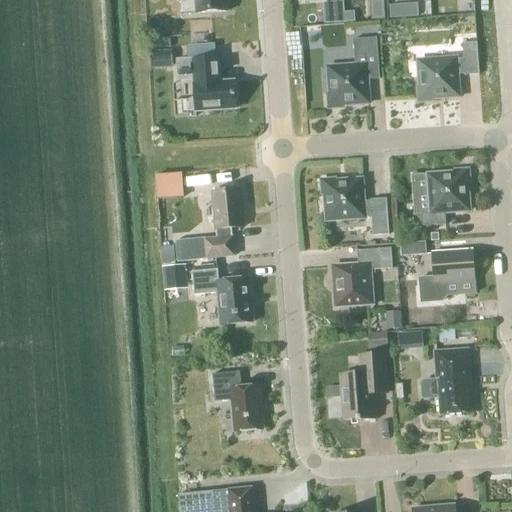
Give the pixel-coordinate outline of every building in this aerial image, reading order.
[(194,0),(195,16),(228,14),(226,0),(194,0)] [(390,19),(402,18),(401,5),(389,6),(390,19)] [(354,23),(353,13),(343,14),(344,24),(354,23)] [(343,14),(333,14),(334,25),(344,24),(343,14)] [(169,39),(159,40),(160,50),(170,49),(169,39)] [(367,81),(379,80),(376,39),(353,41),(354,66),(327,68),(329,94),(326,95),(327,110),(343,109),(342,106),(369,104),(367,81)] [(432,100),(459,98),(457,76),(464,75),(464,76),(479,75),(476,43),(462,44),(463,58),(417,62),(419,88),(416,88),(417,103),(432,102),(432,100)] [(171,52),(148,53),(149,59),(161,58),(161,70),(172,69),(171,52)] [(194,114),(236,111),(234,81),(219,82),(217,58),(175,61),(177,83),(192,82),(194,114)] [(444,214),(469,212),(467,186),(469,185),(468,170),(453,171),(453,174),(427,175),(430,214),(420,215),(421,227),(445,226),(444,214)] [(158,177),(159,200),(185,199),(184,175),(158,177)] [(323,196),(325,222),(364,219),(364,218),(371,217),(372,236),(388,235),(386,199),(370,201),(370,202),(363,203),(361,180),(335,182),(335,180),(320,181),(321,196),(323,196)] [(206,259),(234,257),(232,238),(231,238),(230,229),(243,228),(239,190),(211,193),(215,230),(216,239),(204,240),(206,259)] [(400,245),(400,257),(425,255),(424,243),(400,245)] [(175,267),(173,247),(160,248),(161,268),(175,267)] [(369,271),(381,270),(392,269),(391,249),(356,252),(357,266),(331,267),(334,308),(372,305),(369,271)] [(433,278),(419,279),(419,285),(420,303),(441,302),(446,297),(446,296),(445,283),(473,281),(471,252),(431,255),(433,278)] [(186,272),(185,272),(185,266),(161,268),(164,292),(188,290),(186,272)] [(220,326),(252,323),(248,280),(218,282),(217,270),(191,273),(193,296),(217,294),(220,326)] [(474,294),(473,281),(445,283),(446,296),(474,294)] [(401,330),(400,313),(385,313),(386,330),(401,330)] [(424,349),(423,330),(401,332),(402,350),(424,349)] [(439,343),(454,342),(453,331),(438,332),(439,343)] [(387,349),(386,333),(367,335),(368,350),(387,349)] [(468,385),(470,385),(467,350),(433,353),(435,381),(424,381),(420,384),(421,400),(425,401),(437,400),(438,400),(439,416),(470,414),(468,385)] [(373,395),(387,394),(384,355),(358,357),(360,375),(339,377),(342,421),(356,420),(356,422),(375,421),(373,395)] [(262,430),(258,387),(241,388),(239,373),(212,375),(214,403),(231,401),(234,433),(262,430)] [(253,511),(251,489),(178,495),(179,511),(253,511)]
